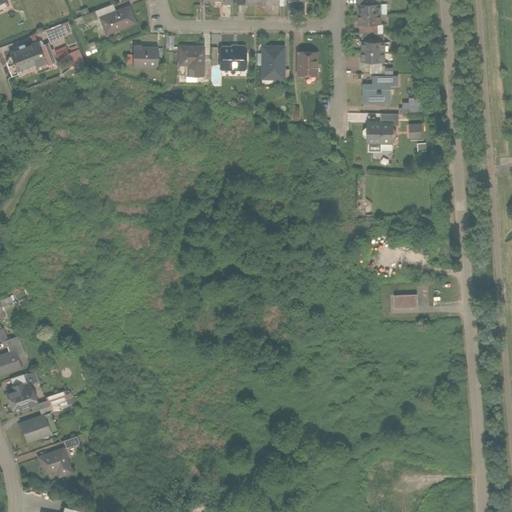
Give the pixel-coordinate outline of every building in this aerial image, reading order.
[(201,0),(201,8),(221,8),(221,4),(227,4),(227,0),(201,0)] [(351,0),(352,13),(377,11),(379,11),(378,0),(351,0)] [(72,22),(77,34),(86,31),(83,26),(98,20),(115,13),(112,6),(72,22)] [(115,13),(98,20),(105,38),(136,26),(128,8),(115,13)] [(377,11),(352,13),(354,32),(356,32),(374,31),(378,31),(377,11)] [(68,24),(45,32),(49,44),(67,37),(66,34),(71,32),(68,24)] [(169,34),(169,46),(177,46),(177,34),(169,34)] [(5,66),(11,78),(17,76),(17,73),(33,66),(35,70),(44,67),(43,62),(45,61),(48,70),(57,69),(54,65),(57,63),(52,56),(54,55),(52,51),(50,51),(47,45),(44,46),(42,43),(40,42),(36,43),(37,45),(30,47),(24,49),(23,46),(12,50),(13,56),(9,58),(5,66)] [(384,42),(360,42),(360,62),(384,62),(384,42)] [(93,43),(83,47),(87,56),(97,53),(93,43)] [(142,46),(132,46),(133,69),(157,69),(157,49),(142,49),(142,46)] [(219,48),(217,49),(217,69),(218,70),(221,72),(243,72),(244,70),(245,49),(242,46),(231,46),(229,48),(219,48)] [(284,47),(261,46),(260,80),(283,80),(284,47)] [(84,62),(79,49),(67,54),(64,48),(55,52),(59,62),(67,59),(71,68),(84,62)] [(203,48),(178,48),(177,68),(186,68),(186,77),(203,77),(203,48)] [(316,53),(296,53),(296,77),(317,77),(316,53)] [(371,86),(361,86),(361,105),(389,105),(389,87),(396,87),(396,78),(371,78),(371,86)] [(401,110),(398,110),(398,115),(415,116),(415,110),(411,110),(411,105),(401,105),(401,110)] [(379,115),(379,124),(391,124),(391,128),(398,128),(398,115),(379,115)] [(413,138),(426,138),(425,122),(412,123),(413,138)] [(379,124),(366,123),(366,145),(391,145),(391,128),(391,124),(379,124)] [(420,151),(429,151),(429,142),(420,142),(420,151)] [(416,313),(416,301),(391,301),(391,313),(416,313)] [(19,339),(6,344),(10,355),(14,354),(17,362),(26,359),(19,339)] [(10,355),(0,358),(0,379),(21,372),(17,362),(14,354),(10,355)] [(9,381),(11,389),(28,383),(29,386),(37,383),(33,372),(9,381)] [(11,389),(4,391),(12,414),(32,408),(36,406),(36,405),(29,386),(28,383),(11,389)] [(40,413),(42,416),(62,410),(60,404),(67,402),(64,392),(45,399),(46,402),(36,405),(36,406),(32,408),(34,413),(38,412),(39,414),(40,413)] [(42,416),(17,424),(24,445),(49,437),(42,416)] [(75,438),(62,442),(65,450),(78,446),(75,438)] [(35,458),(42,476),(54,472),(57,480),(72,475),(62,448),(35,458)]
